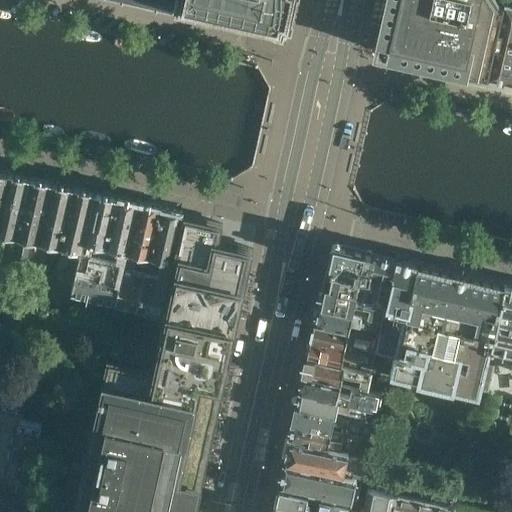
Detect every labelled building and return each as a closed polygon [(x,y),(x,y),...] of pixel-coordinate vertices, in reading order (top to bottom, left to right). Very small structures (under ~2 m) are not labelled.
[(292,23),(296,0),(174,0),(173,5),(252,22),(284,29),(292,23)] [(497,2),(495,0),(386,0),(376,45),(382,53),(487,76),(503,3),(497,2)] [(511,5),(503,3),(487,76),(492,77),(492,76),(505,79),(505,80),(510,81),(510,80),(511,80),(511,5)] [(279,116),(274,139),(290,142),(295,119),(279,116)] [(30,271),(51,180),(7,170),(0,200),(0,255),(5,233),(25,237),(18,268),(30,271)] [(59,245),(73,185),(51,180),(30,271),(42,274),(49,243),(59,245)] [(73,281),(94,190),(73,185),(59,245),(68,247),(61,279),(73,281)] [(115,303),(138,200),(94,190),(73,281),(71,293),(115,303)] [(146,266),(133,263),(136,251),(149,254),(160,205),(138,200),(115,303),(126,306),(122,327),(124,330),(131,332),(137,306),(146,266)] [(179,250),(187,212),(160,205),(149,254),(146,266),(137,306),(165,312),(167,304),(175,266),(179,250)] [(246,282),(254,243),(219,235),(222,220),(205,216),(187,212),(179,250),(175,266),(167,304),(165,312),(155,360),(110,350),(105,371),(77,496),(77,499),(74,510),(73,511),(193,511),(203,473),(223,382),(237,320),(246,282)] [(369,278),(375,254),(332,244),(327,268),(369,278)] [(479,392),(480,388),(503,283),(418,264),(417,263),(402,260),(395,258),(375,254),(369,278),(367,289),(365,296),(386,301),(382,319),(379,334),(376,347),(387,349),(382,371),(479,392)] [(367,289),(369,278),(327,268),(323,286),(360,294),(361,288),(367,289)] [(511,285),(504,283),(503,283),(480,388),(488,390),(498,344),(511,346),(511,350),(511,355),(511,354),(511,285)] [(382,319),(386,301),(365,296),(360,294),(323,286),(319,304),(382,319)] [(379,334),(382,319),(319,304),(315,320),(379,334)] [(376,347),(379,334),(315,320),(311,341),(374,355),(376,347)] [(370,371),(374,355),(311,341),(307,357),(370,371)] [(367,387),(370,371),(307,357),(303,373),(340,382),(342,373),(360,377),(358,386),(367,387)] [(338,390),(340,382),(303,373),(300,389),(371,405),(375,389),(367,387),(358,386),(352,384),(350,393),(338,390)] [(0,402),(21,408),(25,392),(3,387),(0,400),(0,402)] [(371,405),(300,389),(296,405),(373,423),(376,406),(371,405)] [(43,413),(47,397),(25,392),(21,408),(43,413)] [(0,472),(6,474),(21,408),(0,402),(0,472)] [(382,425),(373,423),(296,405),(293,421),(331,430),(333,420),(338,421),(337,425),(342,426),(341,432),(363,437),(378,441),(382,425)] [(28,479),(43,413),(21,408),(6,474),(28,479)] [(341,432),(331,430),(293,421),(289,438),(360,453),(363,437),(341,432)] [(365,455),(360,453),(289,438),(284,462),(346,476),(347,471),(361,474),(365,455)] [(364,505),(369,481),(346,476),(284,462),(276,500),(272,511),(366,511),(368,506),(364,505)] [(390,511),(399,474),(372,468),(369,481),(364,505),(368,506),(366,511),(390,511)] [(451,511),(458,485),(400,471),(399,474),(390,511),(451,511)]
